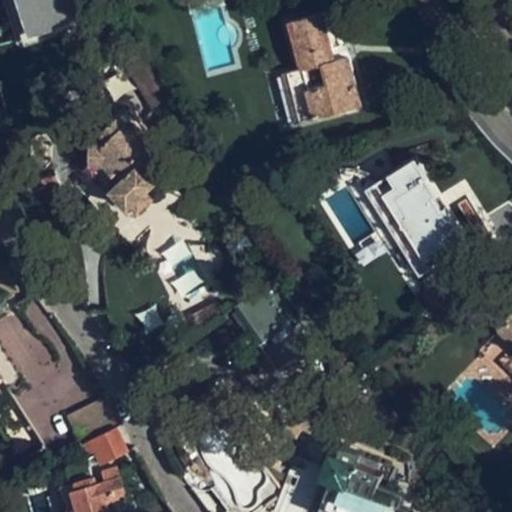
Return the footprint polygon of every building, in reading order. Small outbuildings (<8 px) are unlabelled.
[(5,0),(17,36),(30,32),(68,20),(84,16),(79,0),(5,0)] [(361,104),(348,54),(343,55),(332,58),(329,45),(321,12),(289,20),(300,65),(281,70),(288,95),(297,92),(303,118),(361,104)] [(68,20),(30,32),(32,41),(71,29),(68,20)] [(141,32),(134,21),(124,27),(131,38),(141,32)] [(332,58),(343,55),(340,42),(329,45),(332,58)] [(154,106),(177,92),(149,45),(125,59),(154,106)] [(0,73),(0,107),(4,116),(30,101),(12,67),(0,73)] [(454,116),(470,112),(464,104),(455,90),(442,98),(454,116)] [(294,120),(303,118),(297,92),(288,95),(294,120)] [(168,176),(181,165),(165,144),(161,147),(151,135),(145,129),(149,126),(132,105),(98,134),(86,131),(81,156),(75,160),(83,169),(86,166),(98,180),(109,182),(127,206),(132,201),(134,199),(142,202),(150,194),(146,189),(165,173),(168,176)] [(154,132),(149,126),(145,129),(151,135),(154,132)] [(415,155),(375,181),(415,243),(412,245),(424,263),(467,236),(448,207),(443,209),(433,193),(437,189),(415,155)] [(134,199),(132,201),(137,207),(151,195),(150,194),(142,202),(134,199)] [(248,235),(240,232),(232,235),(231,244),(233,249),(240,253),(249,248),(251,242),(248,235)] [(265,340),(260,343),(276,367),(311,344),(278,293),(295,281),(285,266),(243,297),(240,299),(265,340)] [(234,280),(227,284),(236,301),(240,299),(243,297),(234,280)] [(325,331),(336,321),(300,286),(291,295),(325,331)] [(152,317),(168,310),(161,295),(145,302),(152,317)] [(240,299),(236,301),(260,343),(265,340),(240,299)] [(197,315),(202,327),(222,313),(217,304),(197,315)] [(511,310),(496,325),(504,333),(511,340),(511,310)] [(507,412),(511,407),(511,340),(504,333),(465,370),(507,412)] [(0,379),(5,376),(53,455),(66,446),(0,338),(0,379)] [(80,441),(117,422),(104,396),(67,414),(80,441)] [(129,448),(117,422),(80,441),(83,447),(87,445),(90,451),(95,448),(101,460),(129,448)] [(426,511),(427,511),(401,501),(405,490),(380,480),(384,470),(354,457),(358,448),(345,443),(341,453),(334,451),(311,507),(310,511),(426,511)] [(66,482),(62,483),(71,510),(65,511),(120,511),(116,496),(127,493),(118,463),(103,466),(104,471),(86,477),(88,483),(70,488),(66,482)] [(65,511),(71,510),(62,483),(55,485),(62,511),(65,511)] [(180,511),(172,499),(150,511),(180,511)]
